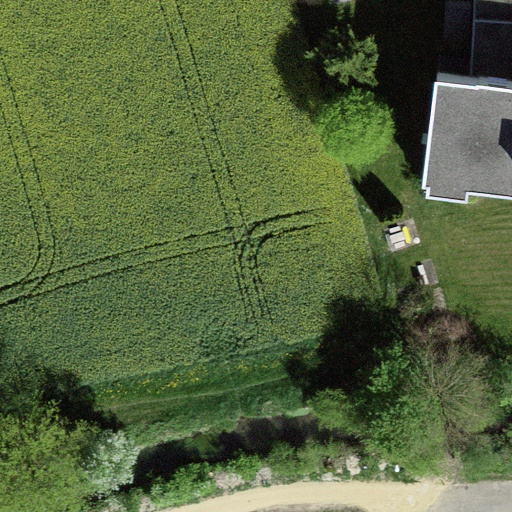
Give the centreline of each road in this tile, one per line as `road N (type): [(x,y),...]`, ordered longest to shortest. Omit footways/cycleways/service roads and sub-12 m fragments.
road 1 (track): [(511,365),(425,357),(63,418),(0,444)]
road 2 (track): [(231,511),(266,501),(401,504)]
